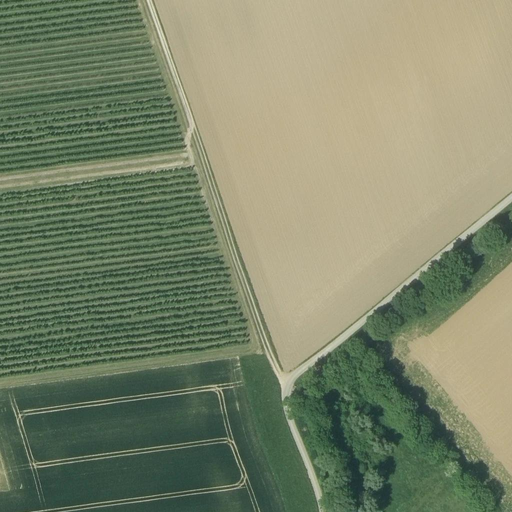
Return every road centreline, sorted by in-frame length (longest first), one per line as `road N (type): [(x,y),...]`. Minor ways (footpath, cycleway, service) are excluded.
road 1 (track): [(155,0),(293,399)]
road 2 (track): [(511,209),(293,399)]
